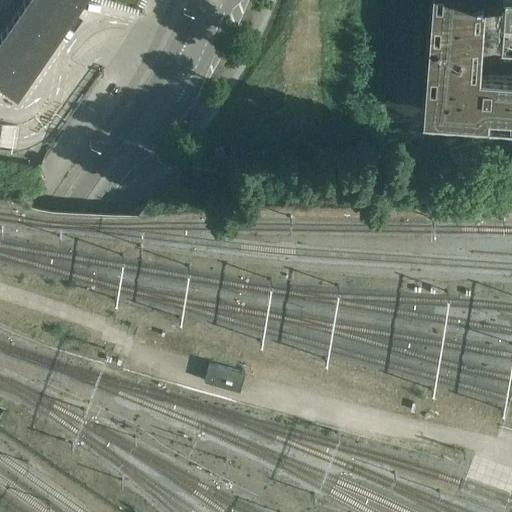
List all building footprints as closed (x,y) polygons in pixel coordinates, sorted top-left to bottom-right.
[(23,0),(0,34),(0,82),(15,93),(17,94),(82,0),(23,0)] [(511,0),(431,0),(425,81),(423,113),(486,118),(511,119),(511,75),(490,74),(490,72),(469,70),(474,2),(478,2),(478,3),(498,5),(498,3),(511,4),(511,0)] [(511,130),(511,119),(486,118),(485,128),(511,130)] [(225,149),(215,149),(216,163),(226,162),(225,149)] [(240,390),(245,372),(209,362),(204,380),(240,390)]
